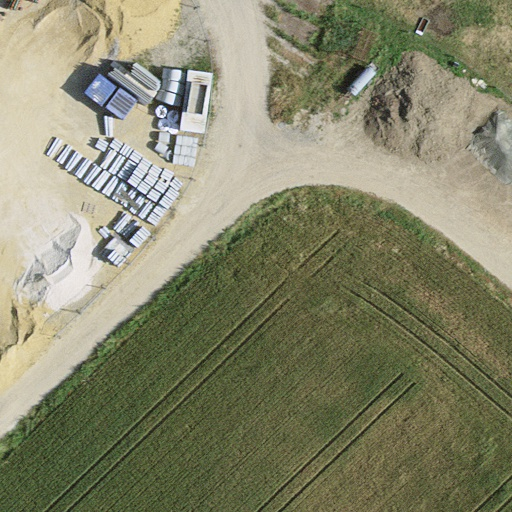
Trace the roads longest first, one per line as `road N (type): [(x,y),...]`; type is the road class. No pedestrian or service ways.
road 1 (track): [(228,0),(242,24),(249,95),(225,175),(0,403)]
road 2 (track): [(236,139),(357,164),(419,195),(511,271)]
